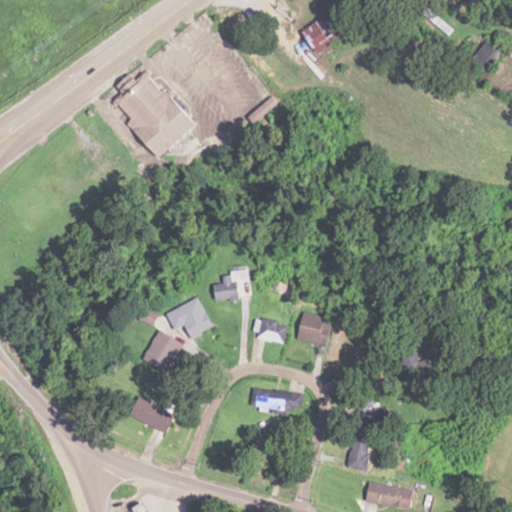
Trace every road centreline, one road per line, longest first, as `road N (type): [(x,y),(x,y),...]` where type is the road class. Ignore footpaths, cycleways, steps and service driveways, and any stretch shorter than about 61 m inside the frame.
road 1 (tertiary): [(266,511),(114,466),(69,442),(0,381),(35,115),(191,0)]
road 2 (residential): [(291,511),(323,426),(317,392),(250,372),(215,391),(175,487)]
road 3 (residential): [(18,399),(72,511)]
